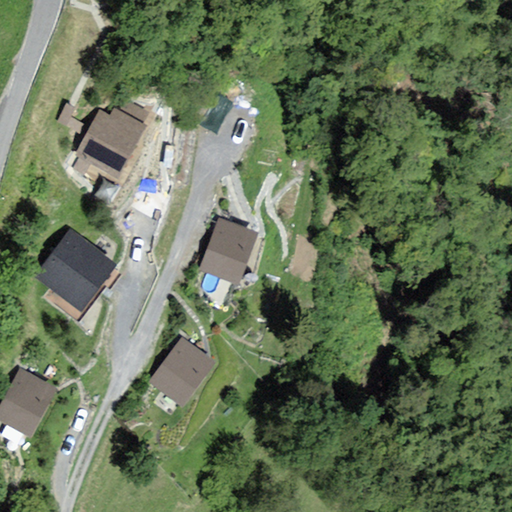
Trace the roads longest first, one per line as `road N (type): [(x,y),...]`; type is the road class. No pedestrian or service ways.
road 1 (residential): [(233,122),(65,511)]
road 2 (tertiary): [(0,150),(46,0)]
